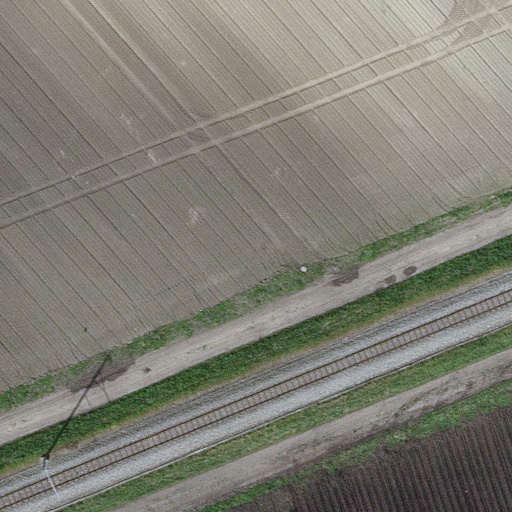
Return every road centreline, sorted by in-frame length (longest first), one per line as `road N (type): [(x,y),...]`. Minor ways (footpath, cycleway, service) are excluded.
road 1 (track): [(0,438),(511,228)]
road 2 (track): [(154,511),(511,366)]
